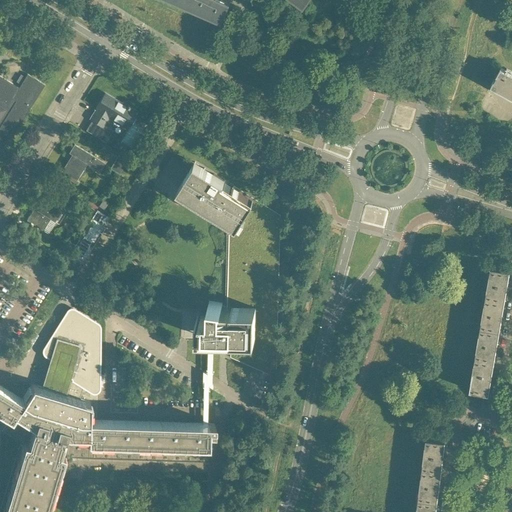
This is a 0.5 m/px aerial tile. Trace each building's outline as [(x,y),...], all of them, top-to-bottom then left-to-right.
[(169,0),(188,8),(191,0),(169,0)] [(191,0),(188,8),(221,23),(230,3),(229,3),(228,4),(219,0),(191,0)] [(511,73),(500,67),(490,85),(511,97),(511,73)] [(0,155),(8,143),(23,118),(29,109),(32,105),(45,84),(27,73),(19,87),(0,75),(0,155)] [(126,107),(105,93),(96,108),(96,109),(90,118),(92,119),(93,120),(87,130),(105,141),(112,130),(103,125),(104,125),(109,116),(127,127),(137,111),(129,107),(130,106),(128,104),(126,107)] [(105,162),(74,144),(69,152),(74,154),(63,171),(62,170),(61,171),(67,174),(66,174),(69,176),(79,182),(90,164),(100,170),(105,162)] [(120,174),(128,160),(119,155),(111,169),(120,174)] [(234,185),(234,186),(195,161),(190,168),(177,189),(187,195),(185,198),(184,197),(183,198),(229,227),(227,301),(227,304),(227,306),(221,305),(221,304),(222,304),(223,303),(212,301),(209,301),(209,306),(209,315),(199,315),(197,315),(197,335),(208,336),(208,340),(214,341),(214,335),(231,336),(231,356),(276,376),(280,214),(234,185)] [(69,194),(62,204),(68,208),(75,198),(69,194)] [(27,219),(26,220),(30,222),(43,230),(51,218),(59,223),(63,226),(71,212),(67,209),(43,195),(38,202),(40,204),(37,209),(35,208),(35,207),(27,219)] [(80,213),(89,219),(90,219),(95,210),(86,204),(80,213)] [(91,218),(69,254),(70,254),(71,252),(82,259),(90,247),(89,246),(92,241),(94,242),(100,232),(101,233),(105,227),(103,225),(91,218)] [(485,297),(504,300),(510,269),(491,266),(485,297)] [(480,328),(499,331),(504,300),(485,297),(480,328)] [(0,415),(8,420),(2,431),(15,439),(20,441),(0,508),(0,511),(50,511),(68,455),(72,457),(74,457),(207,461),(208,432),(214,432),(214,426),(214,423),(209,422),(207,422),(202,422),(89,419),(90,401),(84,399),(84,400),(79,398),(83,386),(91,391),(92,391),(93,392),(94,392),(95,392),(96,391),(97,391),(97,390),(98,390),(98,389),(99,388),(99,387),(99,351),(99,350),(99,346),(99,328),(99,327),(99,326),(98,325),(97,324),(74,310),(74,309),(73,309),(72,309),(71,309),(70,309),(69,310),(68,310),(68,311),(45,348),(62,353),(61,354),(59,362),(59,363),(56,371),(55,371),(54,371),(53,371),(53,372),(52,372),(52,373),(52,374),(52,375),(52,376),(52,377),(53,377),(53,378),(54,378),(51,389),(37,385),(32,383),(30,387),(23,399),(13,393),(0,384),(0,415)] [(475,358),(494,362),(499,331),(480,328),(475,358)] [(476,391),(483,392),(488,393),(490,384),(494,362),(475,358),(469,390),(476,391)] [(483,392),(482,400),(481,404),(487,405),(489,393),(488,393),(483,392)] [(489,393),(487,405),(493,406),(495,394),(489,393)] [(495,394),(493,406),(500,407),(502,395),(495,394)] [(502,395),(500,407),(506,408),(508,396),(502,395)] [(441,470),(445,439),(426,437),(422,468),(441,470)] [(437,502),(441,470),(422,468),(418,499),(437,502)] [(435,511),(437,502),(418,499),(416,511),(435,511)]
